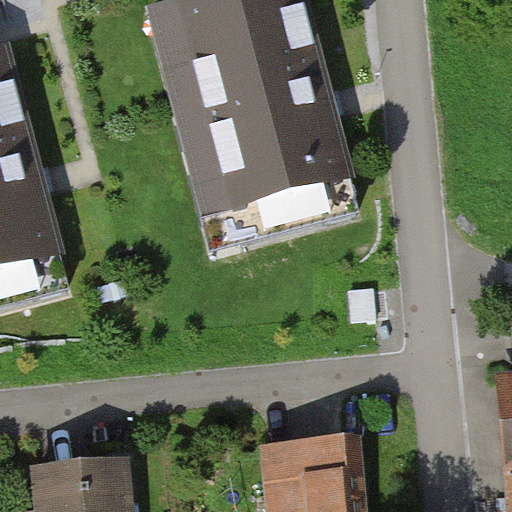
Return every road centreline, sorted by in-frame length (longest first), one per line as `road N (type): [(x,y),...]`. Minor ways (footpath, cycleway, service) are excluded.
road 1 (residential): [(432,371),(0,410)]
road 2 (unclassified): [(432,371),(401,0)]
road 3 (unclassified): [(448,511),(432,371)]
